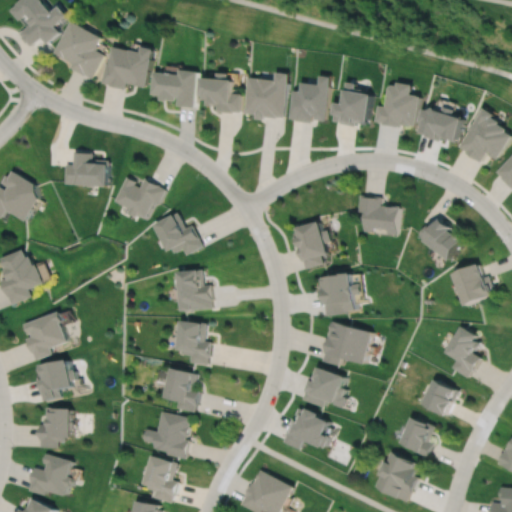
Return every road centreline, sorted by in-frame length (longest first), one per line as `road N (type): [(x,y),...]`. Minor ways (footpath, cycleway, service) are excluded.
road 1 (residential): [(244,207),(274,272),(279,345),(257,417),(205,511)]
road 2 (residential): [(244,207),(314,167),(383,159),(460,186),(511,241)]
road 3 (residential): [(244,207),(182,147),(66,107),(0,58)]
road 4 (residential): [(511,375),(469,448),(449,511)]
